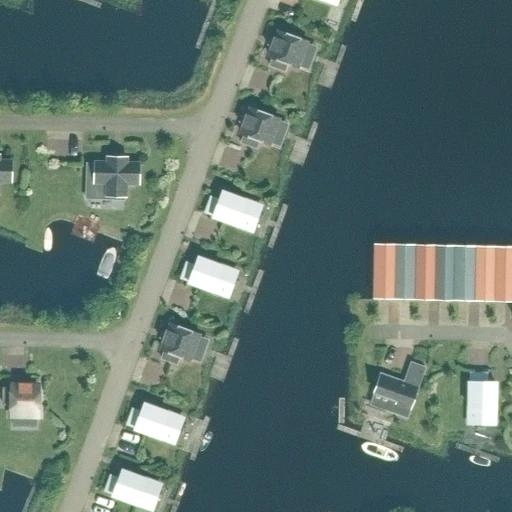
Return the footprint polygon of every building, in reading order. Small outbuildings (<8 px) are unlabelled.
[(277,26),(266,62),(300,73),(312,38),(277,26)] [(258,81),(264,70),(251,63),(245,74),(258,81)] [(248,108),(232,143),(261,156),(278,122),(248,108)] [(94,163),(86,163),(86,173),(93,173),(93,182),(106,183),(105,195),(124,196),(125,183),(137,184),(138,163),(126,163),(126,158),(107,157),(107,162),(94,162),(94,163)] [(0,181),(10,182),(11,161),(0,160),(0,181)] [(222,190),(211,225),(255,238),(263,207),(222,190)] [(189,257),(178,289),(226,305),(237,273),(189,257)] [(169,327),(159,355),(193,366),(202,338),(169,327)] [(410,362),(403,383),(379,374),(373,392),(388,397),(384,409),(406,417),(424,367),(410,362)] [(486,374),(469,374),(469,382),(468,382),(467,408),(469,408),(468,420),(493,421),(493,408),(494,408),(494,383),(486,382),(486,374)] [(10,414),(37,415),(38,386),(31,386),(31,383),(18,383),(18,386),(11,386),(11,388),(3,388),(2,404),(10,404),(10,414)] [(149,413),(140,435),(176,449),(185,427),(149,413)] [(120,484),(114,499),(122,502),(122,503),(144,511),(146,511),(147,511),(148,511),(159,511),(167,493),(155,488),(155,487),(131,478),(128,486),(120,484)]
